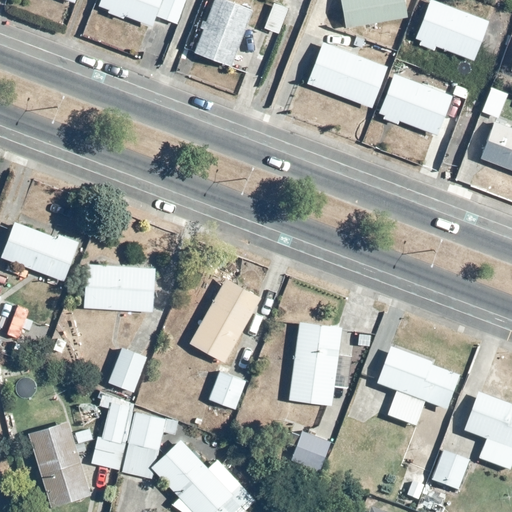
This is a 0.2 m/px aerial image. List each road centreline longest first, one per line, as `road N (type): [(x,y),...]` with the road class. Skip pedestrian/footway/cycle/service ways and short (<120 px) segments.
road 1 (secondary): [(511,308),(0,114)]
road 2 (secondary): [(0,58),(511,251)]
